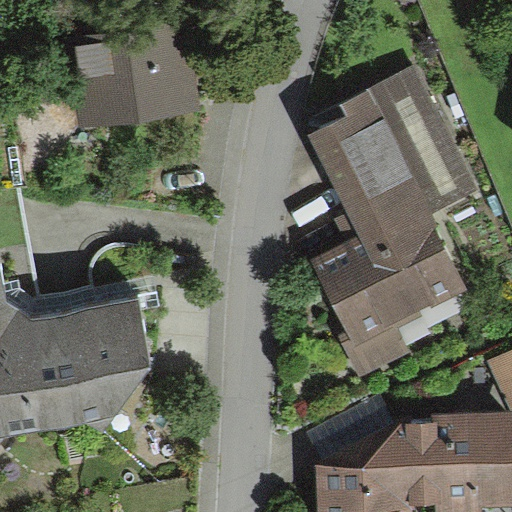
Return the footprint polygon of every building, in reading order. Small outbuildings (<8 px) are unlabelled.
[(188,26),(66,45),(78,129),(201,110),(188,26)] [(306,258),(363,374),(406,353),(392,325),(458,293),(418,212),(473,185),(416,69),(343,105),(349,116),(308,136),(347,214),(335,219),(345,239),(306,258)] [(0,254),(0,437),(159,405),(136,295),(29,316),(9,306),(0,254)] [(511,410),(511,352),(490,362),(511,410)] [(317,465),(319,511),(414,511),(414,507),(435,507),(435,511),(482,511),(482,507),(511,506),(511,414),(413,418),(317,465)]
